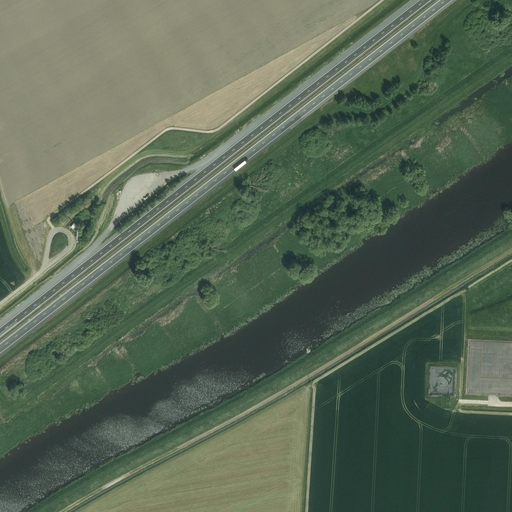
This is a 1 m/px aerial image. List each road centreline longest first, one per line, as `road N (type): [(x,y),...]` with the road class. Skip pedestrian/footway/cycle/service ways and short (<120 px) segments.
road 1 (motorway): [(0,348),(446,0)]
road 2 (motorway): [(425,0),(0,332)]
